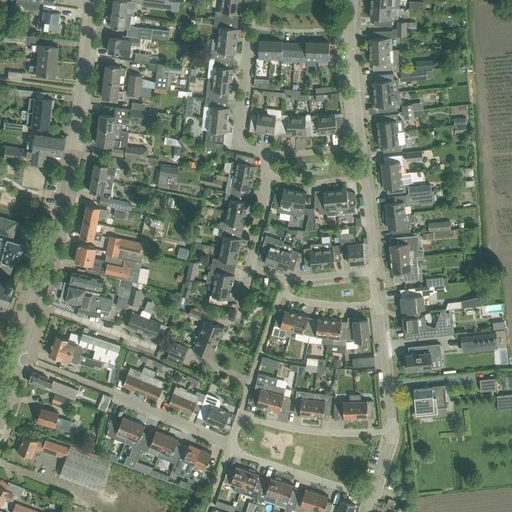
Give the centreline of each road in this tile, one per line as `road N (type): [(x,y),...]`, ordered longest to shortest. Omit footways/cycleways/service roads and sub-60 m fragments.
road 1 (unclassified): [(0,428),(71,167),(92,0)]
road 2 (residential): [(266,153),(238,139),(252,0)]
road 3 (residential): [(372,497),(238,454),(229,444)]
road 4 (residential): [(391,430),(295,429),(240,414)]
road 5 (residential): [(361,146),(354,0)]
road 6 (residential): [(391,430),(374,304)]
road 7 (residential): [(229,444),(115,396)]
